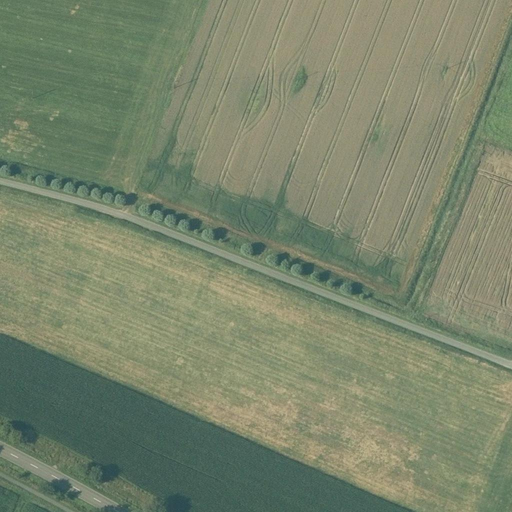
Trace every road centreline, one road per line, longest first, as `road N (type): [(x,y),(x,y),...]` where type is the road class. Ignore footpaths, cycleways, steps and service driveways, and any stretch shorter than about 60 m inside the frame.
road 1 (unclassified): [(511,363),(147,222),(0,180)]
road 2 (secondary): [(116,511),(0,449)]
